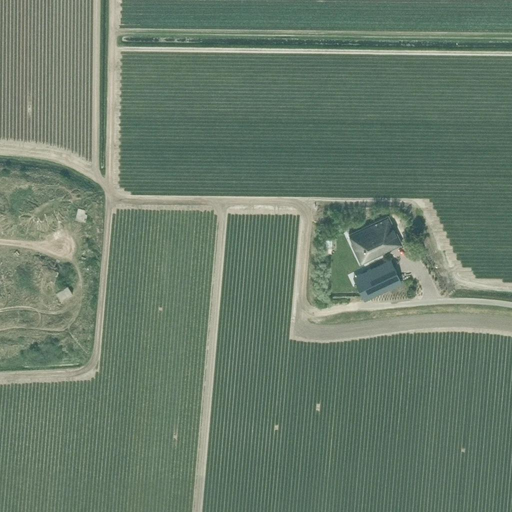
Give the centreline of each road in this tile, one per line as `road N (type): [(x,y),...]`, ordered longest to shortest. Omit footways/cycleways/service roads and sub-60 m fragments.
road 1 (track): [(197,511),(224,202),(298,204),(307,213),(303,329),(511,325)]
road 2 (track): [(511,36),(111,32),(109,193),(119,200),(224,202)]
road 3 (track): [(109,193),(92,361),(73,372),(0,376)]
